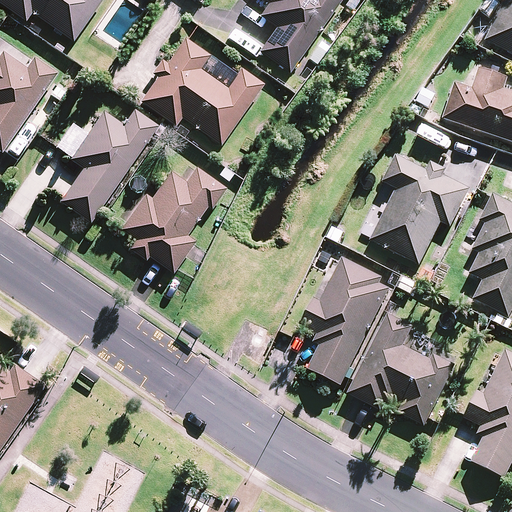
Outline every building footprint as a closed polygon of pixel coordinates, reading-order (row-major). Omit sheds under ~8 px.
[(27,14),(68,42),(97,0),(0,0),(0,6),(21,22),(27,14)] [(289,77),(341,0),(257,0),(267,7),(258,19),(274,30),(256,55),(289,77)] [(502,5),(495,0),(487,0),(477,12),(488,21),(502,5)] [(511,0),(505,0),(483,44),(511,58),(511,0)] [(178,118),(216,145),(260,85),(237,68),(223,87),(197,68),(206,56),(185,40),(182,38),(163,65),(157,60),(148,74),(154,78),(136,102),(171,127),(178,118)] [(330,57),(316,48),(306,63),(320,72),(330,57)] [(0,153),(55,76),(32,60),(25,71),(1,54),(0,55),(0,153)] [(453,86),(441,122),(511,145),(511,95),(502,92),(506,81),(478,72),(471,92),(453,86)] [(436,99),(421,90),(412,105),(427,114),(436,99)] [(58,204),(88,225),(95,215),(156,128),(132,112),(122,127),(102,114),(68,162),(81,171),(58,204)] [(446,139),(416,124),(411,135),(441,149),(446,139)] [(394,192),(368,244),(418,269),(439,226),(449,231),(468,192),(442,179),(445,173),(429,165),(425,173),(394,158),(381,185),(394,192)] [(146,259),(170,276),(173,271),(192,244),(185,238),(205,209),(209,212),(224,190),(194,170),(184,185),(169,174),(151,200),(144,195),(120,229),(118,232),(133,242),(127,251),(144,263),(146,259)] [(471,303),(507,321),(511,310),(511,207),(491,197),(488,203),(477,225),(483,227),(473,247),(470,252),(478,256),(467,277),(481,284),(471,303)] [(306,372),(340,388),(388,291),(379,287),(382,280),(341,260),(319,304),(313,301),(299,329),(316,337),(312,345),(318,348),(306,372)] [(437,271),(427,265),(415,287),(425,292),(437,271)] [(397,416),(423,429),(454,367),(433,357),(430,363),(401,349),(411,329),(387,317),(347,397),(379,413),(383,405),(392,410),(394,404),(402,408),(397,416)] [(186,322),(181,328),(197,339),(201,332),(186,322)] [(435,343),(418,335),(411,348),(428,357),(435,343)] [(470,464),(502,481),(511,461),(511,356),(505,353),(483,397),(476,393),(462,421),(479,430),(475,438),(482,441),(470,464)] [(0,449),(43,388),(13,366),(7,374),(0,369),(0,449)] [(84,366),(79,373),(95,384),(100,377),(84,366)]
